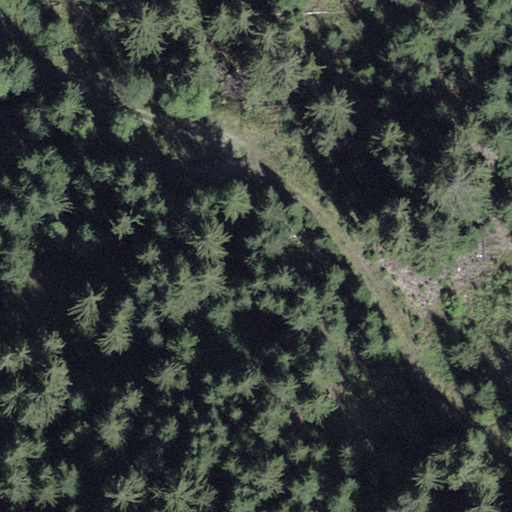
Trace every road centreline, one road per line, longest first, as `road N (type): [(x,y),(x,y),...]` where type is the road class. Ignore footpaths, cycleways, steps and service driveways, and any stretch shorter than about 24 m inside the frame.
road 1 (track): [(0,23),(28,61),(227,135),(242,150),(234,176),(149,160),(17,152),(0,138)]
road 2 (track): [(242,164),(297,188),(326,216),(375,280),(446,401),(511,467)]
